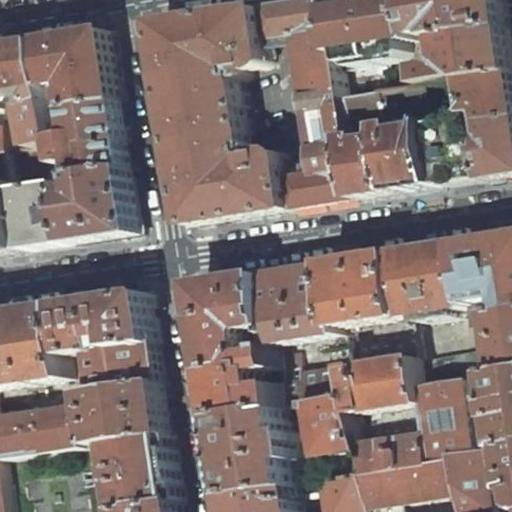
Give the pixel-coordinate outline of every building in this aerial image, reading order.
[(342,31),(347,30),(342,0),(325,0),(167,25),(198,228),(369,201),(360,143),(357,131),(353,101),(349,78),(347,62),(342,31)] [(347,62),(431,48),(430,38),(423,0),(342,0),(347,30),(342,31),(347,62)] [(453,37),(478,32),(477,24),(511,19),(511,0),(423,0),(430,38),(447,34),(453,37)] [(480,79),(511,73),(511,19),(477,24),(478,32),(453,37),(458,70),(442,72),(435,73),(437,86),(480,79)] [(80,109),(128,101),(118,37),(54,45),(60,88),(89,84),(90,89),(85,89),(82,91),(80,92),(77,96),(78,109),(80,109)] [(54,45),(5,52),(10,96),(38,92),(60,88),(54,45)] [(5,52),(0,53),(0,112),(12,111),(10,96),(5,52)] [(440,56),(433,58),(434,63),(435,73),(442,72),(440,56)] [(511,73),(480,79),(486,119),(497,117),(498,128),(511,125),(511,73)] [(437,86),(387,95),(391,119),(394,131),(408,195),(453,188),(444,129),(443,124),(412,128),(411,117),(441,112),(437,86)] [(60,88),(38,92),(40,107),(62,103),(60,88)] [(387,95),(353,101),(357,131),(361,130),(360,124),(391,119),(387,95)] [(128,101),(80,109),(83,136),(85,152),(134,144),(128,101)] [(40,107),(36,108),(36,112),(42,149),(68,145),(67,138),(65,129),(63,111),(62,103),(40,107)] [(16,111),(12,111),(14,129),(16,153),(42,149),(36,112),(17,115),(16,111)] [(486,122),(444,129),(453,188),(494,182),(488,136),(487,130),(486,122)] [(488,136),(494,182),(511,178),(511,125),(498,128),(499,134),(488,136)] [(14,129),(0,131),(0,155),(16,153),(14,129)] [(372,142),(360,143),(369,201),(408,195),(394,131),(371,134),(372,142)] [(68,145),(71,167),(81,166),(87,165),(86,157),(135,149),(134,144),(85,152),(83,136),(73,137),(67,138),(68,145)] [(82,246),(75,199),(74,193),(72,179),(71,167),(68,145),(42,149),(16,153),(20,171),(22,184),(35,253),(82,246)] [(135,149),(86,157),(87,165),(89,177),(138,169),(135,149)] [(16,153),(0,155),(0,174),(20,171),(16,153)] [(81,166),(71,167),(72,179),(83,178),(81,166)] [(83,178),(72,179),(74,193),(90,190),(91,197),(75,199),(82,246),(149,236),(138,169),(89,177),(83,178)] [(22,184),(0,187),(0,258),(35,253),(22,184)] [(511,239),(471,246),(482,317),(483,327),(498,325),(504,324),(503,316),(504,315),(502,301),(501,296),(511,293),(511,239)] [(471,246),(407,255),(418,320),(430,318),(432,325),(482,317),(471,246)] [(407,255),(340,266),(350,330),(418,320),(407,255)] [(340,266),(273,276),(281,328),(284,347),(351,337),(350,330),(340,266)] [(273,276),(207,287),(220,370),(259,364),(259,359),(261,358),(258,338),(260,334),(260,331),(266,330),(281,328),(273,276)] [(157,295),(71,308),(78,357),(101,354),(117,351),(114,331),(125,330),(128,344),(123,345),(124,350),(166,344),(158,296),(157,295)] [(71,308),(0,319),(0,393),(81,381),(78,357),(71,308)] [(511,314),(504,315),(503,316),(504,324),(505,324),(509,350),(506,351),(506,355),(509,354),(511,373),(511,314)] [(498,325),(483,327),(486,350),(491,378),(501,376),(504,376),(498,325)] [(281,328),(266,330),(273,344),(279,343),(279,347),(276,348),(277,356),(282,354),(285,354),(284,347),(281,328)] [(117,351),(101,354),(106,387),(112,386),(113,393),(172,385),(166,344),(124,350),(117,351)] [(486,350),(420,362),(425,388),(472,381),(491,378),(486,350)] [(259,364),(220,370),(227,419),(293,408),(294,408),(291,387),(270,390),(265,391),(262,375),(267,375),(288,371),(286,357),(285,354),(282,354),(277,356),(261,358),(259,359),(259,364)] [(300,355),(286,357),(288,371),(291,387),(294,408),(314,405),(360,398),(356,369),(303,377),(300,355)] [(420,359),(356,369),(360,398),(364,420),(372,418),(371,412),(427,404),(425,388),(420,362),(420,359)] [(511,374),(504,376),(501,376),(505,399),(502,400),(503,405),(506,405),(511,450),(511,449),(511,374)] [(472,381),(425,388),(427,404),(432,436),(437,467),(462,463),(467,497),(469,511),(511,511),(511,506),(511,499),(502,501),(494,451),(482,453),(481,445),(477,414),(491,411),(489,391),(474,393),(472,381)] [(122,445),(180,436),(175,404),(172,385),(113,393),(83,398),(85,409),(91,450),(97,449),(108,447),(122,445)] [(360,398),(314,405),(315,412),(320,411),(328,458),(358,453),(369,452),(368,446),(364,420),(360,398)] [(0,511),(16,511),(9,462),(3,421),(0,402),(0,511)] [(293,408),(227,419),(239,498),(305,488),(302,471),(308,470),(303,433),(297,434),(293,408)] [(85,409),(3,421),(9,462),(91,450),(85,409)] [(180,436),(122,445),(126,471),(124,472),(126,480),(122,481),(126,511),(140,511),(190,503),(180,436)] [(432,436),(368,446),(369,452),(373,477),(437,467),(432,436)] [(493,444),(481,445),(482,453),(494,451),(493,444)] [(117,511),(108,447),(97,449),(103,487),(107,511),(117,511)] [(16,511),(37,511),(35,497),(103,487),(97,449),(91,450),(9,462),(16,511)] [(361,467),(321,473),(322,485),(330,484),(370,477),(373,477),(369,452),(358,453),(361,467)] [(373,477),(370,477),(375,511),(410,511),(410,506),(467,497),(462,463),(437,467),(373,477)] [(375,511),(370,477),(330,484),(334,511),(375,511)] [(308,511),(305,488),(239,498),(241,511),(308,511)] [(191,511),(190,503),(140,511),(191,511)]
